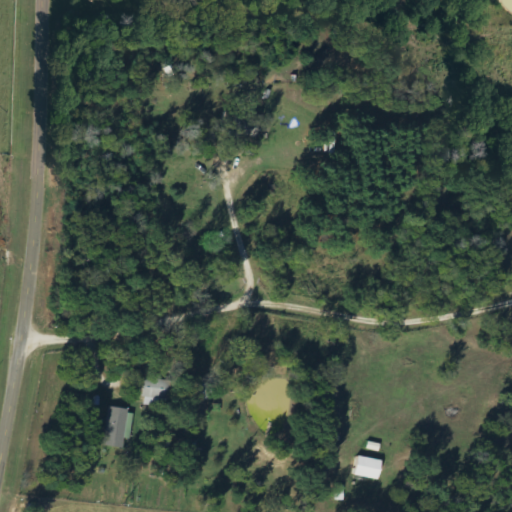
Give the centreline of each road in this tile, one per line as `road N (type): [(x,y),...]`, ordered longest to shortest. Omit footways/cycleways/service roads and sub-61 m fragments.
road 1 (residential): [(21,340),(74,226),(136,210),(181,210),(234,247),(260,293),(303,319),(466,345),(511,371)]
road 2 (tertiary): [(44,0),(31,278),(0,458)]
